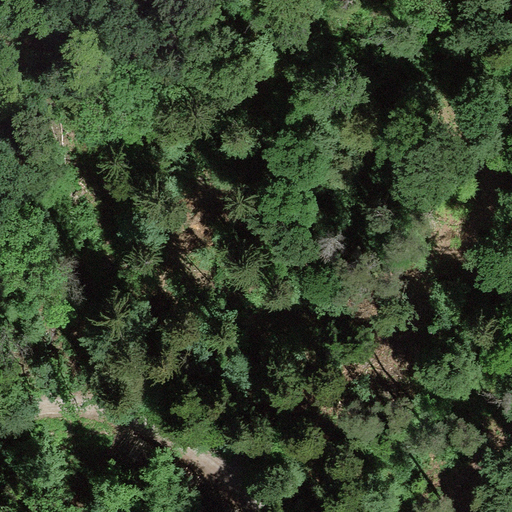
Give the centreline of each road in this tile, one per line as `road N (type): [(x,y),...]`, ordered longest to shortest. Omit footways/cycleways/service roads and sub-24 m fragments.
road 1 (track): [(268,511),(222,470),(93,405),(55,402),(0,413)]
road 2 (track): [(395,97),(511,159)]
